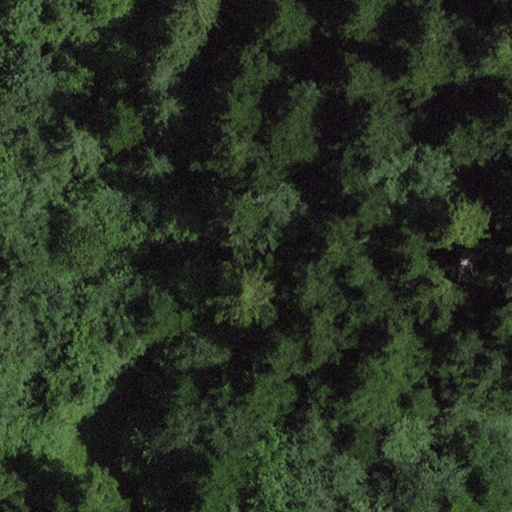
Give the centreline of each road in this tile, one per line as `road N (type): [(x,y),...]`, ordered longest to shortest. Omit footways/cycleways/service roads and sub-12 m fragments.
road 1 (track): [(159,511),(168,472),(164,264),(233,0)]
road 2 (track): [(0,485),(168,472)]
